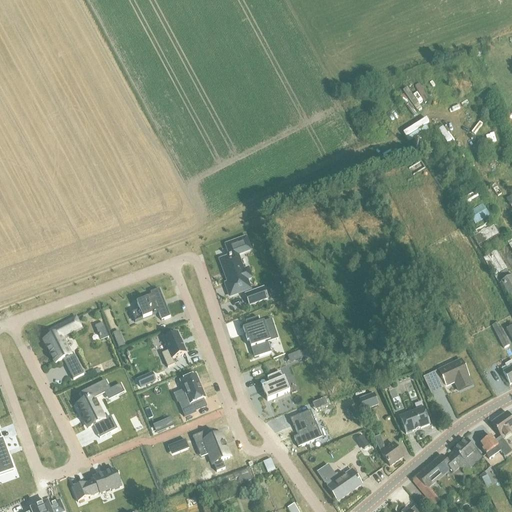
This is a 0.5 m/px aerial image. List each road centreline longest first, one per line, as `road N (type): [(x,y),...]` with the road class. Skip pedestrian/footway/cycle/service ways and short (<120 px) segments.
road 1 (track): [(0,308),(196,235),(376,141)]
road 2 (residential): [(10,322),(79,465),(47,478),(38,470),(0,360)]
road 3 (tertiary): [(361,511),(451,433),(511,396)]
road 4 (residential): [(172,263),(197,261),(242,402)]
road 5 (residential): [(10,322),(172,263)]
road 6 (residential): [(172,263),(230,409)]
